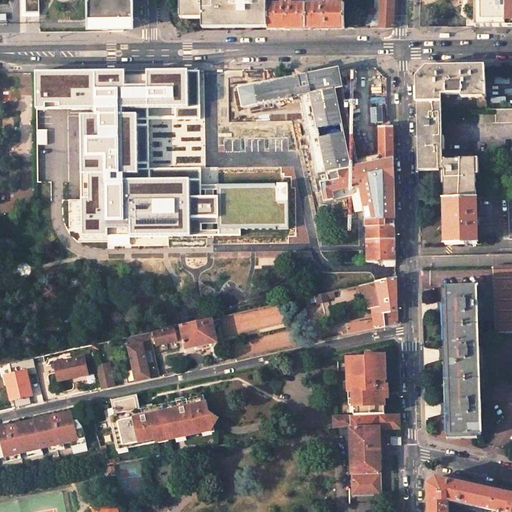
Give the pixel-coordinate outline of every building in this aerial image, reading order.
[(30,0),(24,0),(24,14),(39,14),(39,0),(30,0)] [(87,0),(88,22),(91,22),(106,21),(106,32),(123,32),(123,21),(134,21),(133,0),(87,0)] [(180,0),(181,19),(202,19),(203,26),(267,25),(266,3),(265,0),(180,0)] [(394,0),(380,0),(380,19),(379,28),(393,28),(394,6),(394,0)] [(472,0),(473,27),(505,27),(504,0),(472,0)] [(322,2),(306,2),(306,30),(344,29),(344,2),(328,2),(327,1),(322,1),(322,2)] [(283,3),(266,3),(267,25),(267,30),(306,30),(306,2),(290,3),(289,2),(284,2),(283,3)] [(374,19),(371,22),(371,28),(379,28),(380,19),(374,19)] [(456,67),(427,67),(416,78),(416,91),(417,104),(441,103),(441,95),(457,95),(457,100),(461,100),(461,98),(483,98),(483,101),(485,101),(485,98),(486,98),(485,67),(456,67)] [(245,109),(302,96),(308,125),(313,147),(318,176),(350,169),(347,151),(335,94),(334,90),(351,86),(348,69),(313,76),(312,72),(308,73),(307,70),(297,72),(298,75),(294,76),(295,80),(242,91),(245,109)] [(201,120),(199,70),(58,73),(31,73),(32,114),(58,113),(77,113),(80,238),(80,244),(108,243),(108,246),(168,245),(168,237),(201,236),(219,235),(218,186),(204,187),(201,187),(201,168),(149,169),(148,121),(201,120)] [(441,103),(417,104),(417,127),(418,168),(418,171),(439,171),(439,170),(442,170),(444,199),(476,198),(475,159),(442,160),(441,110),(441,103)] [(511,109),(495,109),(495,123),(511,123),(511,109)] [(387,127),(379,127),(379,163),(393,160),(392,127),(387,127)] [(365,220),(395,219),(393,160),(379,163),(350,169),(318,176),(324,202),(333,200),(352,197),(354,207),(354,210),(356,220),(365,220)] [(218,186),(219,235),(290,234),(289,184),(218,186)] [(476,198),(444,199),(444,222),(445,245),(465,244),(465,246),(469,246),(469,244),(477,244),(476,198)] [(395,219),(365,220),(366,241),(395,239),(395,219)] [(395,251),(395,239),(366,241),(367,263),(395,262),(395,251)] [(511,266),(493,267),(493,287),(494,320),(495,334),(511,333),(511,266)] [(215,267),(181,269),(181,284),(216,282),(215,267)] [(336,276),(340,289),(356,285),(353,272),(336,276)] [(396,278),(377,282),(382,307),(372,308),(374,321),(346,325),(348,331),(348,335),(397,325),(396,302),(396,278)] [(476,287),(446,288),(447,302),(447,307),(447,312),(448,351),(448,355),(448,358),(450,405),(450,409),(450,412),(450,416),(451,436),(471,435),(481,435),(480,414),(481,414),(481,402),(480,402),(479,362),(481,362),(481,359),(480,359),(479,347),(478,347),(477,321),(494,320),(493,287),(476,287)] [(326,294),(315,296),(318,305),(328,302),(327,299),(326,294)] [(212,319),(180,326),(186,350),(217,343),(217,340),(215,332),(212,319)] [(174,327),(153,332),(156,346),(178,341),(174,327)] [(130,337),(139,374),(134,375),(136,382),(161,377),(149,333),(130,337)] [(352,377),(352,391),(354,391),(354,415),(377,415),(377,399),(377,394),(377,387),(378,387),(378,383),(379,383),(378,356),(366,356),(366,358),(353,359),(353,377),(352,377)] [(58,382),(88,375),(84,358),(55,364),(58,382)] [(114,387),(109,364),(96,367),(102,390),(114,387)] [(204,396),(140,409),(137,395),(111,401),(113,409),(118,433),(114,434),(117,448),(128,445),(129,449),(158,442),(157,439),(169,437),(170,440),(175,439),(175,435),(186,433),(186,436),(202,432),(202,429),(210,427),(212,428),(213,426),(219,419),(208,413),(204,396)] [(108,410),(114,434),(118,433),(113,409),(108,410)] [(0,462),(85,443),(81,427),(71,412),(0,428),(0,462)] [(399,414),(379,415),(380,429),(400,428),(399,418),(399,414)] [(350,415),(333,416),(333,428),(350,427),(350,415)] [(354,415),(350,415),(350,427),(352,487),(355,487),(380,486),(381,486),(380,429),(379,415),(377,415),(354,415)] [(438,478),(435,478),(428,484),(428,511),(448,511),(448,501),(497,511),(496,511),(511,511),(511,494),(456,482),(451,481),(446,480),(438,478)] [(356,495),(380,495),(380,486),(355,487),(356,495)] [(118,511),(118,508),(110,510),(109,502),(93,507),(94,511),(118,511)]
